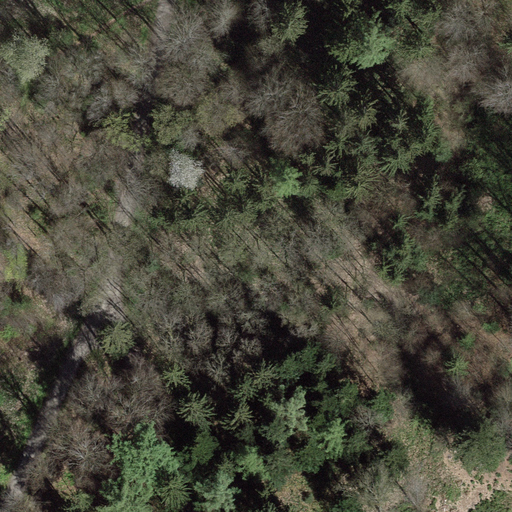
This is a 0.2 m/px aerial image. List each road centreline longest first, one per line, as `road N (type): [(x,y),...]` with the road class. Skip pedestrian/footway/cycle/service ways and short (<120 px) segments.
road 1 (track): [(169,0),(110,294),(133,341),(185,511)]
road 2 (track): [(110,294),(74,355),(9,511)]
